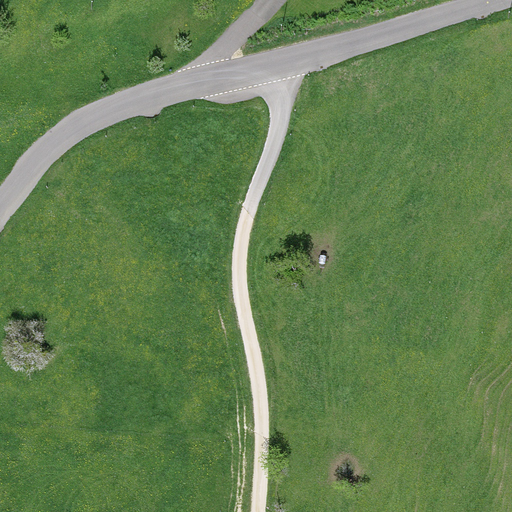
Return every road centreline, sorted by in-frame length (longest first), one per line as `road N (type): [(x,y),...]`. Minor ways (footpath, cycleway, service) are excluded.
road 1 (tertiary): [(0,216),(52,146),(100,113),(503,0)]
road 2 (track): [(273,70),(281,117),(244,245),(243,294),(263,417),(261,511)]
